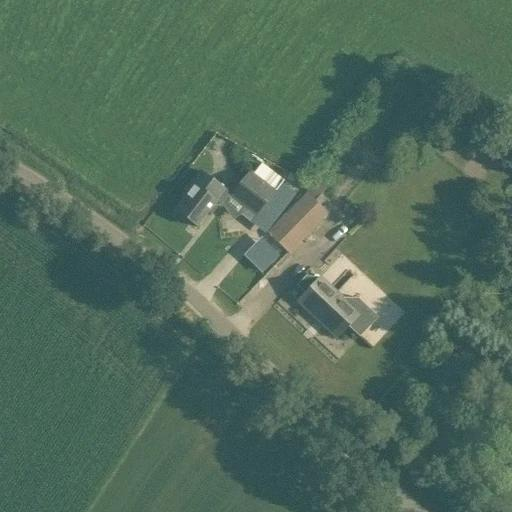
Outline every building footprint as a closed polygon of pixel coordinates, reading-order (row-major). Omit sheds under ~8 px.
[(230,196),(256,217),(276,192),(271,188),(275,182),(259,169),(254,175),(250,171),(230,196)] [(199,174),(194,180),(181,196),(184,198),(175,210),(196,227),(209,212),(215,203),(214,202),(221,192),(199,174)] [(319,180),(268,233),(290,254),(328,214),(320,207),(325,202),(319,196),(327,188),(319,180)] [(241,255),(260,273),(276,255),(258,237),(241,255)] [(305,277),(306,278),(298,286),(297,285),(297,286),(305,294),(298,301),(318,320),(324,326),(337,338),(348,327),(359,338),(360,337),(359,335),(374,318),(356,301),(357,298),(356,298),(355,299),(342,299),(320,278),(319,279),(307,277),(306,276),(305,277)]
